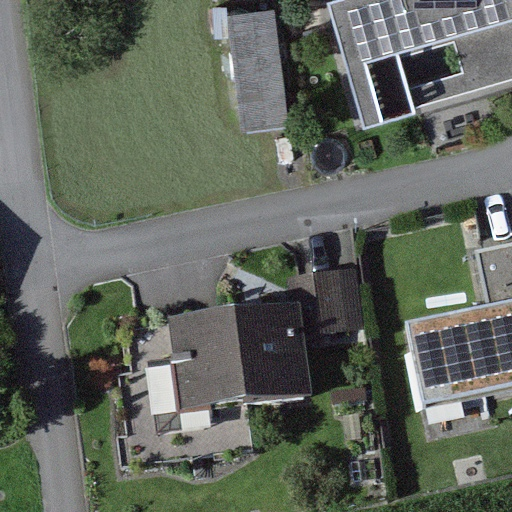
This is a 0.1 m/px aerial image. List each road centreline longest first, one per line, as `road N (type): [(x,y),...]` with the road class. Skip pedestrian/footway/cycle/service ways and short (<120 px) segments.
road 1 (residential): [(511,164),(466,181),(24,264)]
road 2 (residential): [(55,511),(24,264)]
road 3 (residential): [(24,264),(0,70)]
